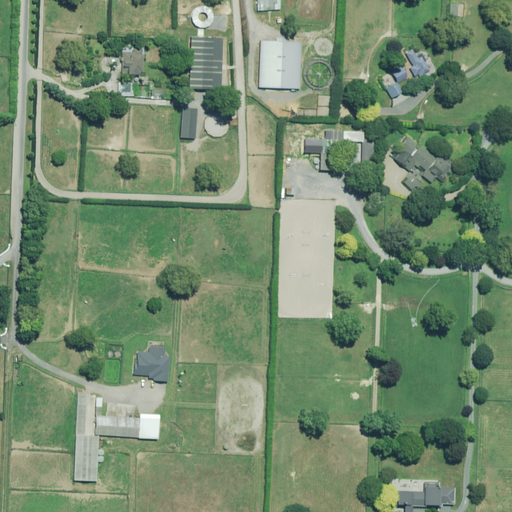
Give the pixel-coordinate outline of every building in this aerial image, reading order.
[(280,0),(257,0),(258,10),(281,10),(280,0)] [(223,38),(191,37),(189,89),(221,90),(223,38)] [(301,74),(302,42),(300,42),(300,38),(295,37),(295,42),(261,41),(259,87),(300,89),(301,74)] [(418,59),(413,50),(406,53),(413,66),(410,67),(415,77),(420,74),(422,77),(426,75),(425,73),(429,70),(422,57),(418,59)] [(140,72),(142,72),(142,52),(123,52),(123,67),(128,67),(128,74),(136,74),(140,74),(140,72)] [(407,75),(401,65),(391,71),(398,81),(407,75)] [(402,90),(396,81),(385,88),(391,97),(402,90)] [(133,83),(119,83),(119,96),(133,96),(133,83)] [(198,109),(183,108),(181,138),(196,139),(198,109)] [(340,169),(341,153),(342,142),(365,143),(365,131),(331,130),(331,139),(322,139),(320,168),(328,169),(340,169)] [(418,194),(429,180),(432,183),(438,175),(443,179),(446,176),(440,172),(446,165),(435,156),(434,157),(407,135),(402,142),(404,144),(394,158),(410,171),(412,172),(404,183),(418,194)] [(134,375),(145,375),(144,378),(154,378),(154,381),(167,382),(170,356),(165,356),(166,349),(150,347),(150,353),(138,352),(137,363),(135,363),(134,375)] [(85,436),(87,394),(78,394),(74,480),(97,481),(99,436),(85,436)] [(97,397),(96,417),(95,436),(139,437),(139,439),(159,439),(159,438),(159,414),(140,413),(140,418),(102,417),(103,398),(97,397)] [(405,505),(404,511),(413,511),(414,507),(423,508),(423,505),(435,505),(435,507),(442,507),(442,504),(454,505),(455,489),(439,489),(439,487),(425,487),(425,493),(397,492),(396,505),(405,505)]
